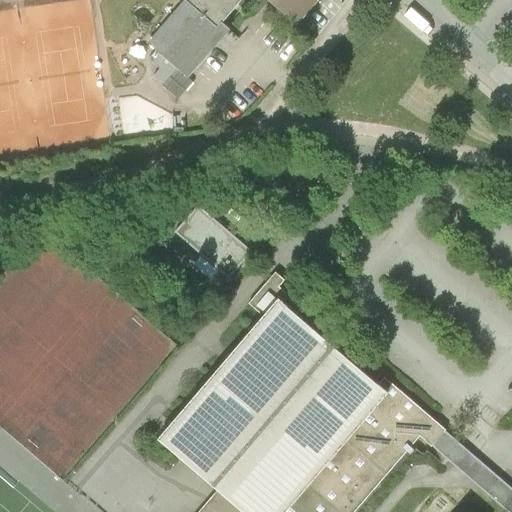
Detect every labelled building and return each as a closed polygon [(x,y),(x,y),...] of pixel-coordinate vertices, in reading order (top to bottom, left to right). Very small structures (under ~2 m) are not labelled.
[(232,0),(191,0),(155,42),(186,68),(227,21),(220,14),(232,0)] [(310,0),(275,0),(296,17),(310,0)] [(229,280),(252,252),(198,206),(174,234),(229,280)] [(247,303),(258,313),(272,298),(294,316),(302,307),(277,286),(283,279),(274,271),(247,303)] [(294,316),(272,298),(258,313),(153,436),(217,491),(241,511),(277,511),(381,392),(377,388),(294,316)] [(356,511),(419,439),(430,448),(431,448),(458,471),(505,511),(511,511),(511,492),(472,458),(443,434),(445,432),(383,379),(377,388),(381,392),(277,511),(241,511),(217,491),(198,511),(356,511)]
